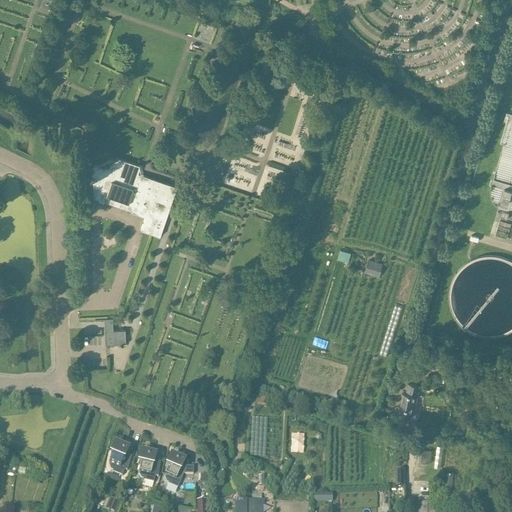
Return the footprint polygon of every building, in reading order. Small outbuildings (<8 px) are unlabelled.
[(141,229),(160,236),(177,186),(143,175),(138,173),(140,166),(142,167),(142,166),(139,164),(139,165),(113,156),(109,166),(96,162),(92,173),(93,197),(146,215),(141,229)] [(495,235),(511,240),(511,220),(507,219),(509,212),(502,210),(495,235)] [(106,337),(106,343),(126,343),(125,329),(109,330),(109,337),(106,337)] [(424,363),(443,367),(446,355),(427,351),(424,363)] [(409,377),(417,379),(419,370),(411,368),(409,377)] [(398,416),(410,418),(413,403),(416,404),(419,385),(408,383),(406,393),(403,392),(398,416)] [(112,473),(122,477),(124,471),(127,471),(131,457),(126,455),(128,449),(115,444),(110,455),(112,456),(109,464),(110,465),(109,466),(111,471),(112,471),(112,473)] [(421,462),(431,463),(432,450),(422,450),(421,462)] [(143,481),(153,483),(155,477),(158,478),(160,463),(154,461),(155,455),(141,452),(138,464),(140,464),(138,473),(139,473),(139,475),(141,479),(143,480),(143,481)] [(168,484),(178,489),(184,475),(193,475),(193,467),(185,467),(184,468),(182,467),(184,462),(171,456),(166,467),(168,468),(165,476),(165,478),(166,482),(168,483),(168,484)] [(207,511),(207,501),(196,501),(196,511),(207,511)] [(236,501),(236,511),(254,511),(254,501),(236,501)] [(418,511),(437,511),(438,504),(419,503),(418,511)]
